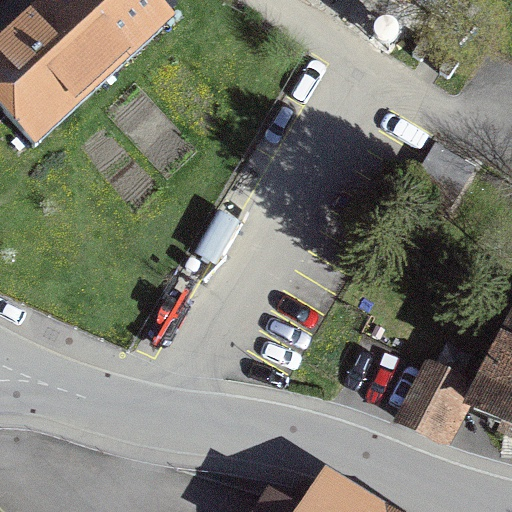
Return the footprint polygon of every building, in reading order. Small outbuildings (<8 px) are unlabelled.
[(139,0),(60,0),(0,55),(0,108),(35,146),(164,27),(139,0)] [(435,147),(412,185),(451,208),(474,170),(435,147)] [(511,429),(511,336),(473,410),(511,429)] [(428,369),(400,422),(436,441),(455,407),(464,411),(474,393),(428,369)] [(310,511),(296,511),(274,498),(265,511),(367,511),(326,487),(310,511)]
